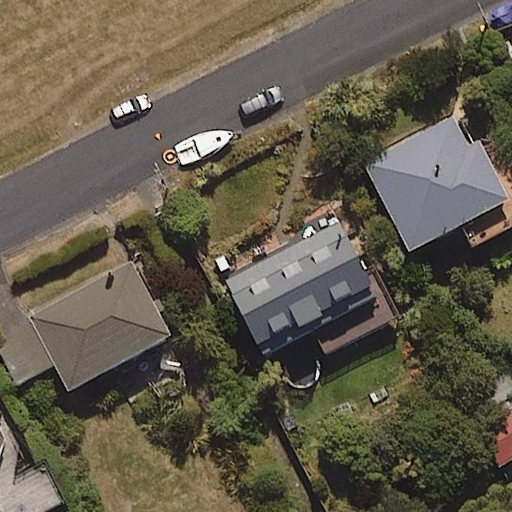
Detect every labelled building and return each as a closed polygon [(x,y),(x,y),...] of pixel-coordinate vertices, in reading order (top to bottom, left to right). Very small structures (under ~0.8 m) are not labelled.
[(511,154),(504,139),(481,151),(461,112),(365,162),(411,251),(462,224),(474,246),(511,226),(511,154)] [(337,203),(218,273),(265,353),(306,329),(325,362),(403,316),(337,203)] [(69,390),(172,335),(132,260),(0,330),(0,345),(19,383),(56,364),(69,390)] [(511,457),(511,398),(486,415),(511,457)] [(0,507),(2,511),(44,511),(66,501),(45,460),(24,470),(0,423),(0,507)]
